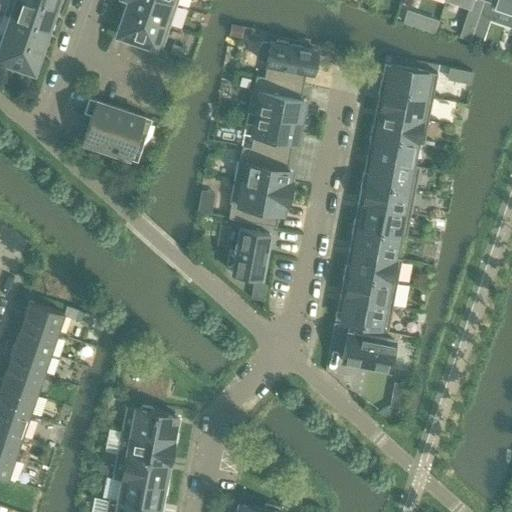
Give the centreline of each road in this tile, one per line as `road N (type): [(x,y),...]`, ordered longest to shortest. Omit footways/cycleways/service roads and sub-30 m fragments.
road 1 (residential): [(286,352),(45,139)]
road 2 (residential): [(286,352),(300,324),(348,59)]
road 3 (residential): [(460,511),(286,352)]
road 4 (residential): [(286,352),(231,405),(208,449),(197,511)]
road 5 (residential): [(92,0),(45,139)]
